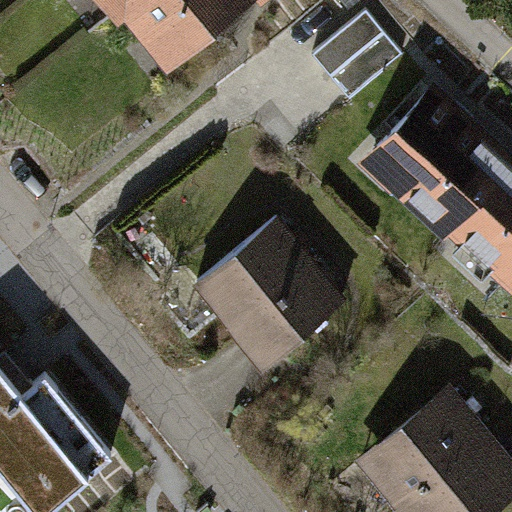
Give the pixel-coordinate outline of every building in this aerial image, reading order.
[(109,0),(175,80),(274,0),(109,0)] [(403,52),(366,7),(316,48),(353,93),(403,52)] [(511,141),(444,82),(370,166),(511,290),(511,141)] [(372,299),(290,214),(206,294),(287,380),(372,299)] [(24,389),(0,360),(0,500),(9,511),(30,511),(109,447),(45,371),(24,389)] [(511,511),(511,457),(455,392),(371,465),(411,511),(511,511)]
